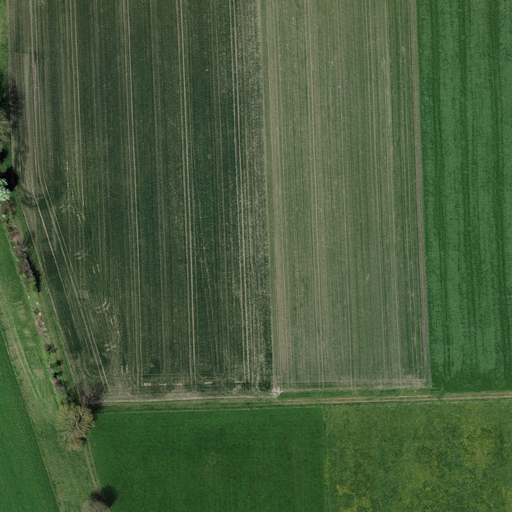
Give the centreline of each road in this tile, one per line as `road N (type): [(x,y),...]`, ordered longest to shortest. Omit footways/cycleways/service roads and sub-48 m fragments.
road 1 (track): [(75,408),(511,394)]
road 2 (track): [(0,170),(106,511)]
